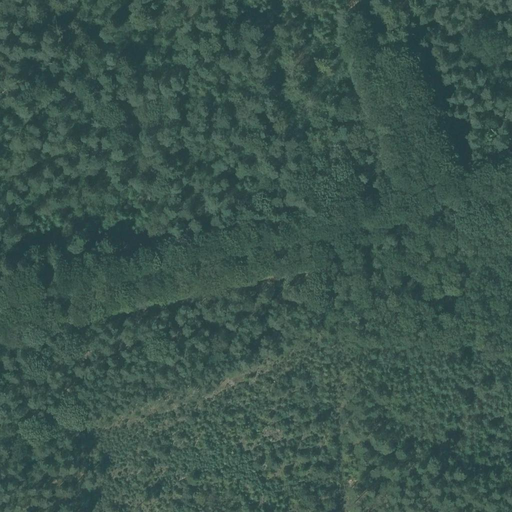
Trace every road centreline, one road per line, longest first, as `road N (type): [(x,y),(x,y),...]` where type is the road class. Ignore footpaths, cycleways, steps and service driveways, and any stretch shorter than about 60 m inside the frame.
road 1 (track): [(0,302),(511,188)]
road 2 (track): [(437,209),(351,0)]
